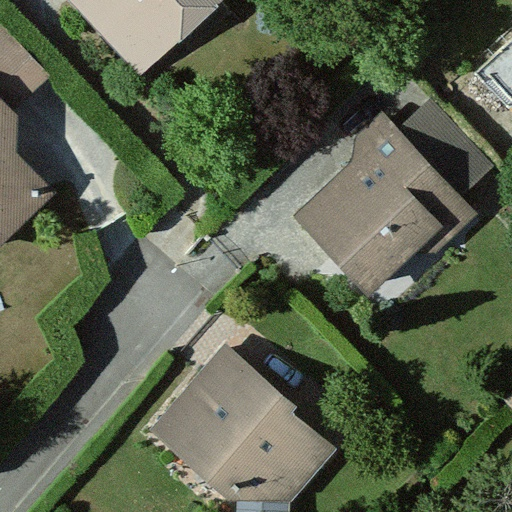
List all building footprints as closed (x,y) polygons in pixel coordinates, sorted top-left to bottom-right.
[(92,0),(138,49),(191,0),(92,0)] [(0,20),(0,51),(16,37),(0,20)] [(55,78),(16,37),(0,51),(0,101),(14,117),(55,78)] [(511,40),(483,67),(511,98),(511,40)] [(491,160),(436,100),(399,134),(386,120),(358,145),(368,156),(304,216),(365,283),(418,236),(438,217),(448,228),(468,209),(454,194),(491,160)] [(0,218),(17,219),(42,196),(12,159),(14,117),(0,101),(0,218)] [(438,217),(418,236),(428,247),(448,228),(438,217)] [(0,234),(17,219),(0,218),(0,234)] [(225,352),(151,438),(172,456),(180,448),(231,493),(233,493),(232,511),(285,511),(286,494),(288,494),(325,452),(282,412),(287,406),(225,352)]
